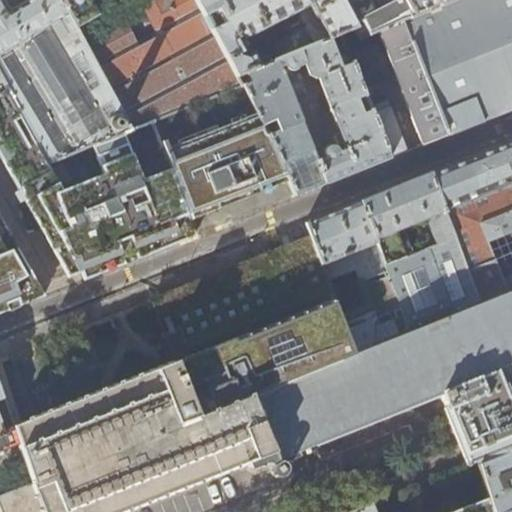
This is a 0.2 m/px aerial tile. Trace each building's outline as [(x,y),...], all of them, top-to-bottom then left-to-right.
[(84,44),(75,28),(59,0),(0,0),(0,76),(10,94),(9,94),(47,164),(92,146),(122,134),(131,130),(84,44)] [(59,0),(75,28),(98,15),(89,0),(59,0)] [(123,22),(84,44),(131,130),(152,122),(240,86),(234,76),(193,0),(137,0),(155,32),(135,42),(123,22)] [(340,0),(193,0),(234,76),(340,35),(355,29),(340,0)] [(340,0),(355,29),(360,37),(403,21),(413,16),(404,0),(340,0)] [(511,0),(454,0),(435,8),(431,10),(413,16),(403,21),(447,136),(511,109),(511,0)] [(404,0),(413,16),(431,10),(426,0),(427,0),(439,0),(435,8),(454,0),(404,0)] [(355,29),(340,35),(361,88),(395,75),(422,146),(447,136),(403,21),(360,37),(355,29)] [(285,175),(287,181),(295,196),(342,177),(389,158),(366,100),(361,88),(340,35),(234,76),(240,86),(243,85),(285,175)] [(0,161),(66,278),(78,273),(83,280),(193,237),(187,221),(190,220),(190,219),(187,213),(170,168),(140,180),(122,134),(92,146),(102,173),(61,190),(47,164),(9,94),(10,94),(0,76),(0,161)] [(285,175),(243,85),(240,86),(152,122),(170,168),(187,213),(213,203),(216,209),(240,199),(259,192),(257,186),(285,175)] [(384,94),(366,100),(389,158),(406,152),(384,94)] [(457,162),(431,173),(481,302),(511,289),(511,139),(495,147),(457,162)] [(359,201),(411,330),(481,302),(431,173),(397,186),(359,201)] [(259,192),(287,181),(285,175),(257,186),(259,192)] [(307,222),(312,236),(356,352),(411,330),(359,201),(333,212),(307,222)] [(190,219),(216,209),(213,203),(187,213),(190,219)] [(0,313),(43,296),(0,221),(0,313)] [(249,395),(356,352),(312,236),(266,254),(188,285),(151,299),(176,361),(50,411),(10,427),(16,446),(30,482),(0,494),(0,511),(120,511),(124,511),(259,457),(272,452),(249,395)] [(249,395),(272,452),(275,460),(297,451),(296,449),(439,392),(445,407),(444,409),(466,467),(477,463),(511,449),(511,407),(503,385),(502,386),(495,371),(511,363),(511,289),(481,302),(411,330),(356,352),(249,395)] [(48,370),(53,382),(64,377),(60,366),(48,370)] [(0,398),(1,399),(0,396),(0,451),(16,446),(10,427),(0,430),(0,398)] [(511,511),(511,449),(477,463),(489,500),(492,511),(511,511)] [(492,511),(489,500),(457,511),(492,511)]
